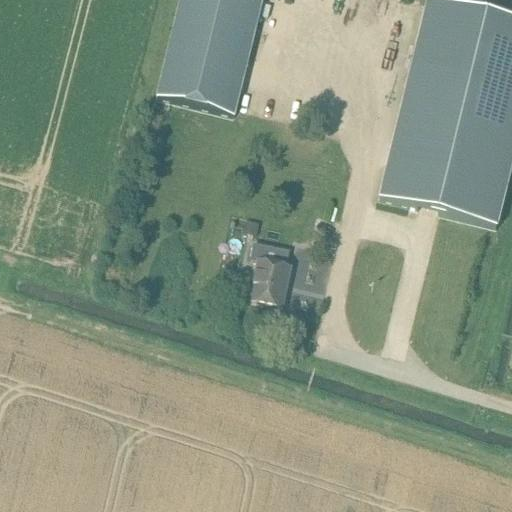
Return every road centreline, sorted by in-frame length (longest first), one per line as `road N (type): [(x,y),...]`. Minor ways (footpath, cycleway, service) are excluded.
road 1 (unknown): [(374,105),(350,208),(411,228),(416,239),(390,366)]
road 2 (unclassified): [(336,347),(511,409)]
